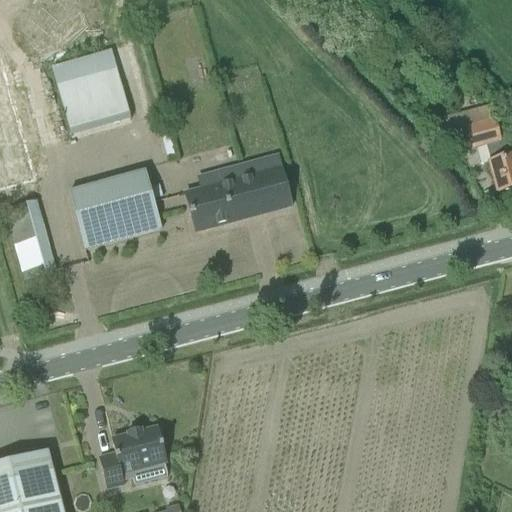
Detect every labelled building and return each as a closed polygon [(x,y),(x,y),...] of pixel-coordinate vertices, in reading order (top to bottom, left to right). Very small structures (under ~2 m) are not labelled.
[(390,4),(375,10),(383,29),(398,23),(390,4)] [(71,138),(132,122),(117,71),(58,88),(71,138)] [(489,165),(498,195),(511,190),(511,156),(504,159),(500,144),(502,144),(495,120),(465,129),(472,152),(486,148),(490,165),(489,165)] [(196,179),(199,192),(185,196),(195,235),(291,209),(281,170),(221,186),(217,173),(196,179)] [(145,173),(68,195),(84,252),(161,231),(145,173)] [(56,274),(36,203),(4,213),(23,283),(56,274)] [(511,402),(500,406),(505,429),(511,426),(511,402)] [(115,457),(98,461),(106,492),(124,487),(121,476),(166,465),(157,430),(141,434),(140,431),(126,435),(127,438),(111,442),(115,457)] [(0,511),(62,511),(47,454),(8,464),(7,461),(0,463),(0,511)]
